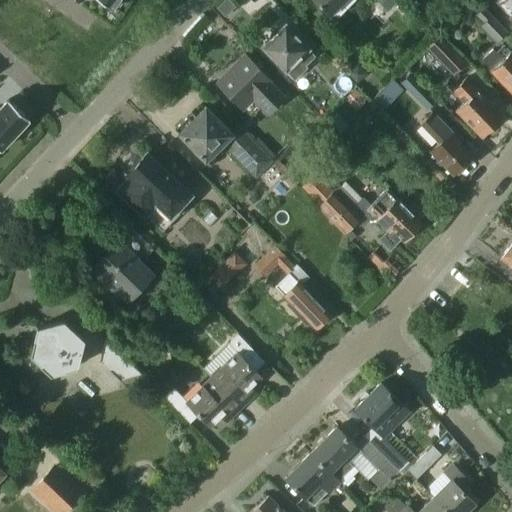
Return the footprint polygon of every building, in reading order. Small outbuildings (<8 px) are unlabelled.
[(100,0),(114,9),(120,0),(100,0)] [(317,0),(329,13),(342,0),(317,0)] [(508,32),(483,7),(474,15),(483,24),(480,27),(496,43),(508,32)] [(305,65),(316,55),(310,49),(311,49),(287,24),(273,36),(271,35),(265,41),(265,43),(263,46),(285,70),(294,80),(308,67),(305,65)] [(427,47),(453,75),(466,63),(440,35),(427,47)] [(511,53),(510,51),(510,52),(503,45),(496,52),(492,49),(481,60),(491,70),(492,69),(511,89),(511,53)] [(268,112),(285,96),(263,73),(264,72),(246,54),(218,81),(236,100),(246,89),(268,112)] [(356,84),(366,74),(357,65),(347,74),(356,84)] [(400,83),(426,109),(436,99),(411,73),(400,83)] [(454,89),(465,100),(457,107),(483,134),(486,131),(487,132),(503,117),(486,100),(489,98),(478,88),(466,77),(454,89)] [(382,111),(403,90),(392,80),(372,100),(382,111)] [(355,111),(365,101),(354,89),(344,99),(355,111)] [(0,149),(29,119),(8,99),(0,108),(0,149)] [(218,145),(221,143),(255,178),(272,162),(273,160),(238,124),(231,131),(206,105),(192,119),(188,115),(175,128),(209,162),(222,149),(218,145)] [(422,123),(434,134),(440,141),(431,150),(453,173),(472,154),(460,142),(463,139),(453,129),(452,130),(434,111),(422,123)] [(118,188),(159,227),(191,193),(147,152),(127,173),(129,175),(118,188)] [(368,210),(365,207),(369,204),(362,198),(357,202),(339,184),(333,190),(315,172),(301,187),(318,205),(317,206),(344,234),(357,220),(368,210)] [(365,207),(368,210),(357,220),(363,226),(374,216),(376,218),(375,218),(386,230),(378,238),(387,247),(398,235),(402,239),(410,231),(413,232),(418,227),(418,223),(420,221),(397,197),(387,187),(369,204),(365,207)] [(128,298),(152,273),(118,240),(94,266),(128,298)] [(511,241),(500,258),(511,267),(511,241)] [(274,245),(253,266),(265,277),(277,265),(286,274),(295,265),(274,245)] [(367,257),(388,279),(397,271),(385,258),(383,261),(374,251),(367,257)] [(219,290),(246,264),(234,252),(207,277),(219,290)] [(288,272),(274,287),(283,296),(284,295),(290,300),(286,303),(306,324),(309,321),(315,327),(329,313),(323,307),(326,304),(306,284),(303,286),(301,285),(309,277),(295,264),(295,265),(288,272)] [(187,300),(204,318),(213,310),(195,292),(187,300)] [(78,364),(85,338),(64,319),(38,328),(31,354),(51,373),(78,364)] [(100,361),(120,380),(141,373),(104,339),(100,361)] [(228,342),(203,367),(211,374),(241,405),(255,391),(249,385),(260,374),(228,342)] [(185,399),(185,400),(186,401),(199,414),(209,425),(210,424),(220,415),(225,420),(241,405),(211,374),(185,399)] [(378,432),(383,438),(386,441),(394,434),(390,431),(410,411),(381,382),(354,408),(378,432)] [(173,388),(164,397),(173,406),(182,397),(173,388)] [(336,426),(310,452),(339,480),(353,466),(349,462),(361,451),(355,445),(336,426)] [(409,462),(390,443),(381,452),(399,471),(409,462)] [(417,478),(439,456),(430,447),(408,469),(417,478)] [(310,452),(285,477),(304,497),(304,496),(313,505),(326,492),(339,480),(310,452)] [(379,469),(370,478),(382,489),(399,471),(381,452),(371,462),(379,469)] [(442,471),(451,479),(434,496),(450,511),(463,511),(475,501),(463,489),(471,481),(452,462),(442,471)] [(55,466),(33,489),(56,511),(60,511),(81,492),(55,466)] [(251,511),(283,511),(266,496),(251,511)] [(405,506),(398,511),(450,511),(434,496),(417,511),(408,503),(405,506)] [(398,499),(391,506),(397,511),(398,511),(405,506),(398,499)]
